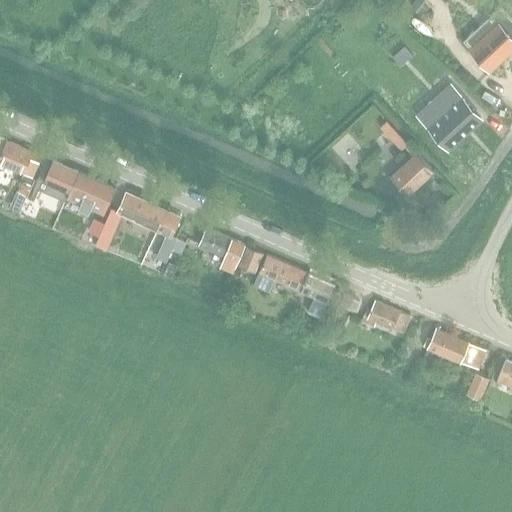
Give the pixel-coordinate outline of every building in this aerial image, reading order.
[(511,16),(500,5),(463,40),(470,48),(469,49),(489,71),(511,48),(511,16)] [(404,46),(393,56),(400,64),(411,54),(404,46)] [(438,95),(417,114),(423,120),(448,148),(481,117),(450,84),(438,95)] [(397,131),(390,137),(401,149),(408,143),(397,131)] [(0,162),(31,176),(33,173),(37,163),(29,160),(33,151),(6,139),(0,154),(0,162)] [(412,155),(390,176),(407,194),(433,170),(412,148),(408,151),(412,155)] [(46,156),(38,174),(49,179),(45,189),(66,197),(69,188),(77,170),(54,159),(46,156)] [(102,213),(105,204),(113,186),(77,170),(69,188),(66,197),(102,213)] [(26,195),(19,212),(26,215),(39,182),(33,179),(31,185),(26,195)] [(21,181),(17,191),(26,195),(31,185),(21,181)] [(157,230),(166,210),(127,193),(118,213),(110,209),(104,222),(98,236),(95,244),(106,250),(122,214),(157,230)] [(171,236),(173,232),(180,216),(166,210),(157,230),(166,234),(156,255),(166,260),(176,238),(171,236)] [(98,236),(104,222),(93,218),(87,231),(98,236)] [(231,272),(236,260),(243,244),(206,229),(200,245),(225,256),(220,267),(231,272)] [(254,271),(262,252),(248,246),(240,264),(254,271)] [(268,255),(255,285),(271,292),(277,280),(316,297),(314,302),(311,301),(306,311),(319,317),(333,283),(268,255)] [(155,257),(150,268),(159,272),(164,261),(155,257)] [(171,277),(177,265),(169,261),(163,274),(171,277)] [(340,303),(357,310),(361,300),(344,293),(340,303)] [(369,327),(370,324),(401,335),(408,315),(372,303),(369,313),(365,311),(361,324),(369,327)] [(332,322),(344,327),(347,320),(336,314),(332,322)] [(484,348),(467,342),(467,341),(435,329),(430,339),(427,338),(423,347),(477,367),(484,348)] [(511,362),(505,360),(498,378),(496,378),(494,384),(500,386),(502,380),(511,383),(511,362)] [(476,380),(467,398),(478,404),(487,385),(476,380)]
